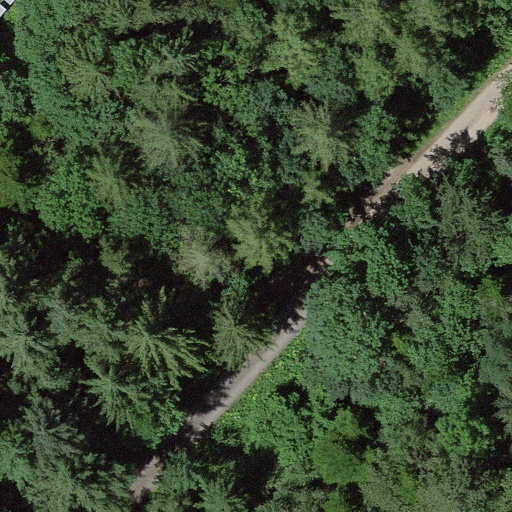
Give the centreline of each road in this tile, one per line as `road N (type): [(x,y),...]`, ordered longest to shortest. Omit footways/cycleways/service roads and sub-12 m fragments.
road 1 (unclassified): [(94,511),(511,86)]
road 2 (track): [(329,272),(163,294),(0,280)]
